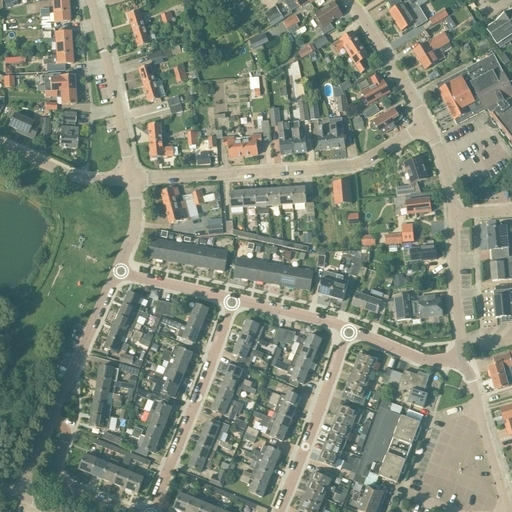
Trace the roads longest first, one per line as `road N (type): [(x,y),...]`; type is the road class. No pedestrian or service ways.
road 1 (residential): [(424,122),(348,165),(134,180)]
road 2 (residential): [(152,511),(233,300)]
road 3 (residential): [(280,511),(349,330)]
road 4 (residential): [(134,180),(90,0)]
road 5 (residential): [(504,511),(465,474),(461,356)]
road 6 (residential): [(50,420),(116,272)]
road 7 (residential): [(131,511),(56,477),(65,437),(50,420)]
road 8 (residential): [(424,122),(349,0)]
road 9 (residential): [(134,180),(72,175),(0,142)]
road 10 (residential): [(461,356),(453,215)]
road 11 (residential): [(233,300),(116,272)]
road 12 (residential): [(349,330),(233,300)]
